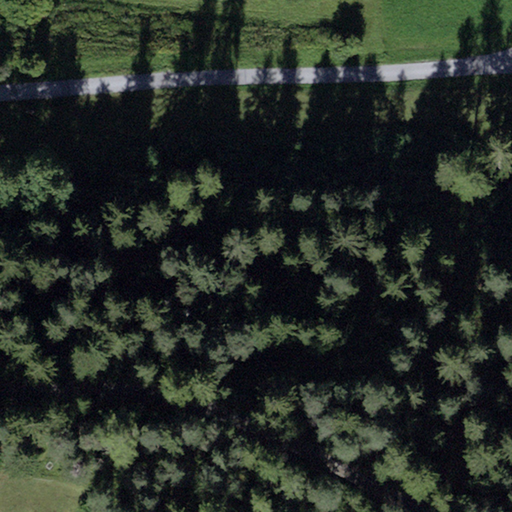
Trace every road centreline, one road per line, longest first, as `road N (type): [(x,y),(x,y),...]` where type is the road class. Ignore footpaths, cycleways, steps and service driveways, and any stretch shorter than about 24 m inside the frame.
road 1 (unclassified): [(0,92),(247,71),(511,61)]
road 2 (track): [(0,393),(101,379),(212,408),(375,479),(425,511)]
